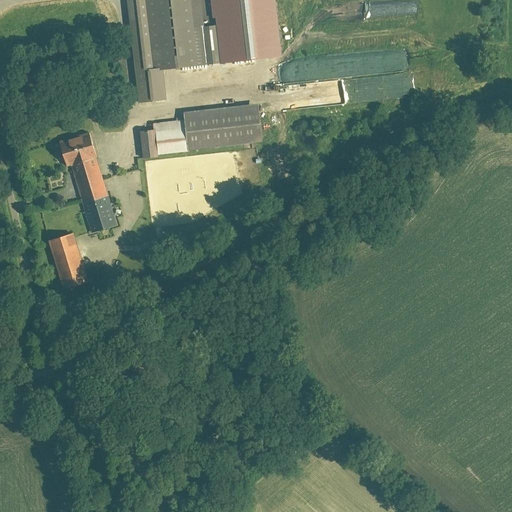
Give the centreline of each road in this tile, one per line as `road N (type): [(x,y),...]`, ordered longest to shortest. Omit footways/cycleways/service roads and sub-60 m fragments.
road 1 (unclassified): [(58,377),(39,335),(0,169)]
road 2 (unclassified): [(58,377),(192,511)]
road 3 (track): [(95,511),(50,422),(58,377)]
